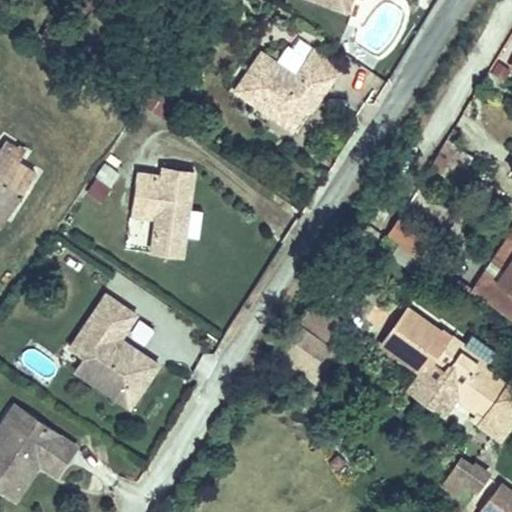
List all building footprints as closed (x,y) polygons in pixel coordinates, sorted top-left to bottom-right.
[(308,0),(338,15),(345,0),(308,0)] [(136,73),(147,58),(132,47),(121,62),(136,73)] [(232,88),(271,116),(278,107),(305,127),(326,97),(337,83),(316,67),(303,85),(257,53),(232,88)] [(325,54),(316,67),(337,83),(326,97),(333,102),(353,74),(325,54)] [(278,107),(271,116),(299,137),(305,127),(278,107)] [(0,201),(6,205),(31,170),(0,148),(0,201)] [(104,158),(83,189),(101,201),(122,170),(104,158)] [(136,174),(132,207),(156,209),(151,253),(180,257),(192,169),(162,166),(161,177),(136,174)] [(191,233),(200,234),(203,208),(194,207),(191,233)] [(511,230),(508,228),(488,259),(506,271),(498,283),(511,291),(511,230)] [(69,345),(80,353),(120,381),(135,391),(154,363),(120,339),(136,316),(105,293),(69,345)] [(310,300),(295,323),(327,345),(341,321),(310,300)] [(462,357),(468,347),(406,305),(380,346),(421,375),(426,366),(443,377),(438,386),(481,415),(501,385),(462,357)] [(147,342),(156,324),(137,315),(129,333),(147,342)] [(295,323),(275,353),(318,383),(337,351),(327,345),(295,323)] [(508,375),(468,347),(462,357),(501,385),(508,375)] [(120,381),(80,353),(69,368),(110,397),(120,381)] [(17,402),(0,426),(0,465),(10,474),(0,488),(0,491),(15,502),(46,460),(59,470),(76,446),(17,402)] [(486,477),(470,465),(466,469),(455,461),(439,483),(456,496),(465,484),(476,492),(486,477)] [(0,488),(10,474),(0,465),(0,488)] [(511,511),(511,492),(500,484),(491,496),(489,495),(478,509),(481,511),(511,511)]
